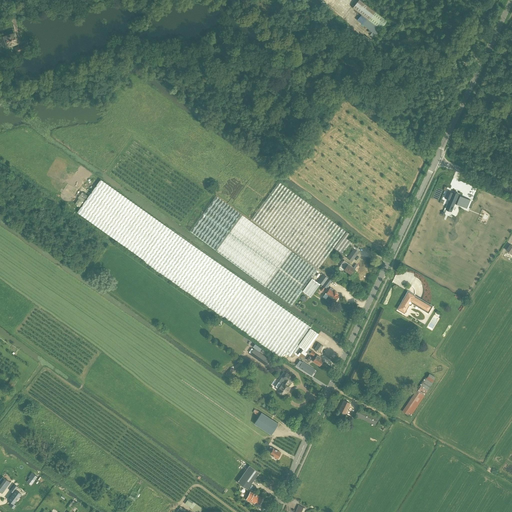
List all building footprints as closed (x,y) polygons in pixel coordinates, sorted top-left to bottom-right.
[(380,30),(387,21),(359,0),(358,0),(352,8),(380,30)] [(16,36),(15,36),(15,33),(4,37),(7,46),(17,43),(17,40),(18,40),(16,36)] [(20,53),(28,50),(26,44),(18,46),(20,53)] [(310,328),(311,327),(100,180),(77,212),(114,239),(145,261),(143,262),(220,316),(283,360),(287,355),(290,356),(293,352),(298,356),(303,350),(309,354),(312,351),(308,348),(318,334),(310,328)] [(279,182),(251,219),(319,269),(334,248),(342,254),(351,242),(343,236),(346,232),(279,182)] [(448,191),(445,198),(450,200),(450,201),(446,209),(451,211),(455,203),(455,201),(463,205),(462,206),(467,208),(470,201),(458,195),(458,194),(454,192),(453,193),(448,191)] [(312,278),(317,270),(216,196),(190,231),(292,305),(302,291),(310,297),(320,284),(326,288),(332,281),(323,275),(317,282),(312,278)] [(352,261),(358,252),(353,249),(347,257),(352,261)] [(349,265),(349,264),(344,260),(340,266),(350,274),(354,269),(349,265)] [(334,290),(333,292),(329,289),(326,293),(335,300),(338,296),(337,295),(338,293),(334,290)] [(429,305),(429,304),(413,294),(412,297),(409,296),(409,297),(405,295),(397,309),(398,309),(403,312),(406,307),(407,308),(409,304),(411,305),(412,302),(423,308),(423,309),(428,313),(432,307),(429,305)] [(318,353),(323,346),(318,343),(314,350),(318,353)] [(266,366),(270,360),(254,349),(250,355),(266,366)] [(315,357),(313,361),(319,365),(323,360),(320,358),(320,357),(317,355),(316,355),(314,354),(315,353),(312,351),(309,354),(313,356),(315,357)] [(299,367),(311,375),(315,370),(303,362),(299,367)] [(231,378),(236,372),(231,368),(226,374),(231,378)] [(290,383),(293,378),(286,373),(283,378),(284,379),(282,383),(277,390),(279,391),(279,392),(279,393),(280,394),(281,395),(282,394),(284,395),(289,388),(286,386),(289,382),(290,383)] [(410,417),(434,381),(433,380),(435,377),(429,373),(426,378),(425,377),(402,411),(410,417)] [(345,414),(350,403),(343,400),(338,411),(345,414)] [(358,408),(355,415),(375,425),(378,417),(358,408)] [(271,435),(278,424),(261,413),(254,424),(271,435)] [(273,448),(270,447),(268,450),(271,451),(270,454),(277,458),(280,453),(273,448)] [(259,473),(249,465),(237,482),(247,489),(259,473)] [(0,491),(2,493),(16,475),(8,469),(3,477),(0,480),(0,491)] [(26,481),(31,485),(38,476),(33,473),(26,481)] [(15,485),(14,484),(10,491),(13,492),(13,493),(12,494),(11,494),(12,495),(11,496),(8,500),(11,502),(12,503),(11,504),(11,503),(11,504),(10,506),(13,508),(13,509),(16,505),(15,505),(14,504),(15,502),(16,502),(16,501),(16,500),(21,494),(16,490),(16,489),(18,487),(17,486),(17,487),(14,485),(15,485)] [(254,493),(250,492),(246,500),(253,503),(254,502),(259,504),(263,497),(254,493)] [(196,511),(200,511),(203,507),(188,498),(184,504),(196,511)]
